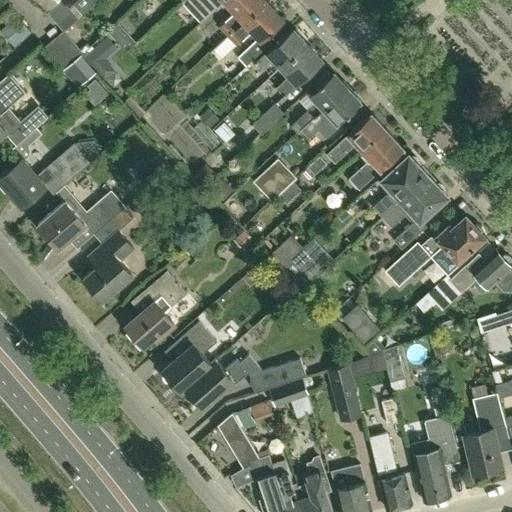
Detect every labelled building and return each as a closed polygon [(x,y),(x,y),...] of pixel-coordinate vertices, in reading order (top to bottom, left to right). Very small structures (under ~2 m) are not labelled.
[(64,30),(65,31),(79,18),(61,0),(48,13),(64,30)] [(184,0),(202,19),(223,0),(184,0)] [(285,18),(268,0),(266,0),(228,35),(228,34),(213,48),(222,58),(252,30),(258,37),(238,56),(246,65),(272,42),(266,36),(285,18)] [(220,26),(228,34),(228,35),(266,0),(228,0),(226,2),(235,12),(220,26)] [(31,32),(17,16),(3,29),(16,45),(31,32)] [(282,66),(307,42),(293,27),(256,62),(261,66),(272,55),(282,66)] [(65,32),(65,31),(64,30),(45,48),(63,68),(82,51),(65,32)] [(127,32),(118,41),(126,51),(136,42),(127,32)] [(324,60),(307,42),(282,66),(290,74),(277,87),(286,96),(324,60)] [(303,127),(348,86),(334,71),(311,93),(317,100),(296,119),(303,127)] [(22,121),(9,107),(26,92),(11,74),(0,83),(0,137),(7,131),(17,143),(48,116),(40,106),(22,121)] [(95,78),(88,85),(100,99),(107,93),(95,78)] [(362,101),(348,86),(303,127),(310,134),(316,128),(326,138),(340,125),(338,123),(362,101)] [(284,112),(276,103),(252,124),(260,133),(284,112)] [(205,109),(198,116),(208,126),(216,119),(205,109)] [(362,148),(385,127),(372,112),(327,153),(336,162),(357,143),(362,148)] [(404,147),(385,127),(362,148),(371,158),(350,177),(360,189),(404,147)] [(91,162),(75,142),(57,157),(74,176),(91,162)] [(159,152),(138,170),(148,181),(168,163),(159,152)] [(395,205),(429,174),(409,153),(382,178),(392,189),(374,206),(381,214),(394,203),(395,205)] [(315,174),(327,163),(320,155),(308,167),(315,174)] [(0,176),(0,177),(24,205),(47,184),(46,183),(62,169),(54,160),(38,174),(23,157),(0,176)] [(296,177),(278,157),(253,180),(271,200),(296,177)] [(215,172),(206,163),(194,174),(203,183),(215,172)] [(185,176),(176,165),(159,180),(167,192),(185,176)] [(449,195),(429,174),(395,205),(394,203),(381,214),(393,227),(411,210),(421,221),(449,195)] [(218,177),(209,186),(222,201),(231,192),(218,177)] [(87,224),(95,233),(126,206),(111,191),(88,212),(83,206),(76,211),(66,200),(39,224),(60,248),(87,224)] [(104,299),(134,273),(121,259),(134,247),(119,230),(135,217),(126,206),(119,213),(95,233),(112,252),(84,277),(104,299)] [(445,245),(459,260),(486,235),(467,214),(453,227),(451,224),(437,237),(432,237),(421,247),(431,257),(445,245)] [(422,228),(414,220),(393,239),(402,248),(407,243),(422,228)] [(244,229),(239,235),(248,244),(254,238),(244,229)] [(271,254),(283,266),(303,247),(292,234),(271,254)] [(387,261),(397,271),(418,255),(407,243),(402,248),(387,261)] [(303,247),(283,266),(303,288),(324,269),(303,247)] [(511,269),(510,267),(511,265),(511,263),(497,247),(486,257),(480,251),(450,279),(446,275),(416,303),(424,311),(435,301),(442,310),(479,276),(489,287),(496,280),(505,289),(511,289),(511,288),(511,269)] [(189,293),(168,270),(145,289),(155,301),(126,325),(130,329),(127,331),(141,347),(154,336),(159,341),(177,324),(167,313),(189,293)] [(378,276),(360,294),(368,302),(386,284),(378,276)] [(511,308),(496,314),(500,325),(510,322),(511,323),(511,308)] [(371,318),(357,331),(367,343),(382,330),(371,318)] [(186,385),(216,359),(215,358),(210,362),(202,353),(217,340),(199,320),(180,337),(188,346),(163,368),(165,370),(163,372),(163,374),(163,376),(164,378),(165,380),(167,381),(169,381),(171,381),(173,379),(181,390),(186,386),(186,385)] [(373,341),(364,349),(369,354),(381,350),(373,341)] [(405,378),(396,346),(382,349),(390,382),(405,378)] [(248,372),(251,375),(260,367),(249,354),(240,361),(237,357),(224,368),(216,359),(186,385),(186,386),(194,394),(192,396),(192,398),(192,400),(192,402),(194,403),(196,405),(198,405),(200,404),(201,403),(203,405),(232,380),(235,383),(248,372)] [(283,383),(302,376),(306,375),(300,358),(277,365),(283,383)] [(435,363),(426,364),(426,369),(432,373),(437,373),(435,363)] [(347,364),(330,368),(343,421),(360,416),(347,364)] [(302,376),(283,383),(269,387),(275,405),(308,394),(302,376)] [(502,464),(499,452),(492,426),(505,423),(497,391),(473,397),(480,429),(464,432),(461,419),(450,421),(456,446),(467,444),(473,471),(502,464)] [(399,420),(394,397),(382,400),(387,423),(399,420)] [(460,460),(456,446),(450,421),(445,397),(434,399),(439,421),(426,424),(429,438),(412,442),(415,457),(419,456),(421,467),(416,468),(423,499),(451,493),(445,464),(460,460)] [(233,412),(218,425),(240,462),(249,460),(258,456),(233,412)] [(387,432),(370,436),(386,508),(412,502),(405,472),(397,474),(387,432)] [(282,492),(272,463),(269,454),(259,457),(258,456),(249,460),(261,497),(259,498),(263,511),(285,511),(286,511),(289,510),(283,492),(282,492)] [(333,511),(325,488),(330,487),(321,457),(306,462),(313,481),(298,486),(306,511),(333,511)] [(306,511),(298,486),(294,488),(284,458),(272,463),(282,492),(283,492),(289,510),(286,511),(285,511),(306,511)] [(335,487),(341,511),(368,511),(373,511),(365,479),(364,480),(360,463),(331,469),(335,486),(335,487)] [(249,471),(235,478),(240,488),(253,481),(249,471)]
